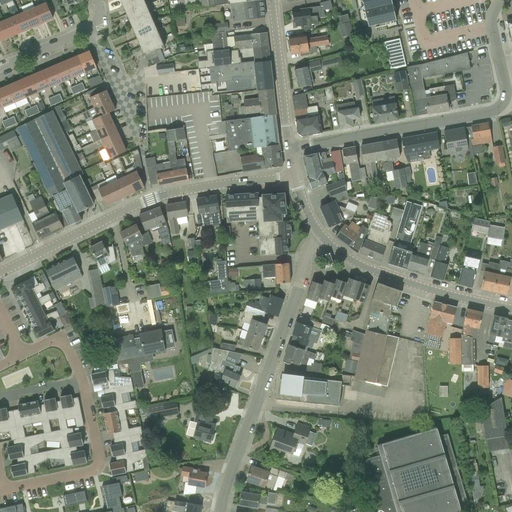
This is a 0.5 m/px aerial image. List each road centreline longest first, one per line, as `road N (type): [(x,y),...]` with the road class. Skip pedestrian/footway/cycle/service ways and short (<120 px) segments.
road 1 (tertiary): [(0,274),(166,195),(294,179)]
road 2 (residential): [(220,511),(318,231)]
road 3 (residential): [(1,487),(99,464),(84,387),(67,348),(59,342),(21,355)]
road 4 (residential): [(290,150),(511,106)]
road 5 (tertiary): [(318,231),(355,263),(511,310)]
road 6 (tertiary): [(271,0),(290,150)]
road 7 (residential): [(142,141),(94,27)]
